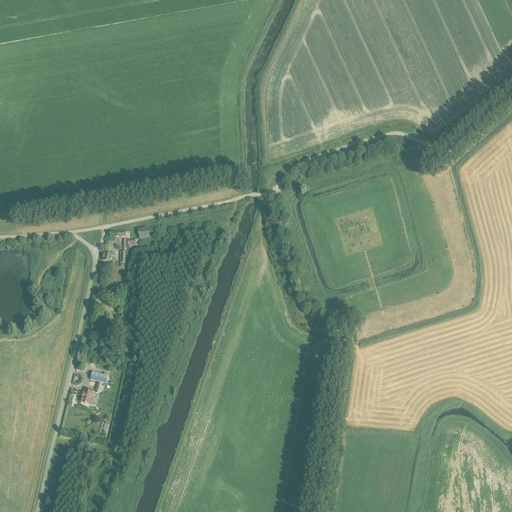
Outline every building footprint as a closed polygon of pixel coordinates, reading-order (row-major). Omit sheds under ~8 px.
[(137,229),(139,239),(149,237),(147,227),(137,229)] [(130,233),(126,232),(110,232),(110,235),(108,235),(108,240),(114,241),(114,239),(130,239),(130,233)] [(128,242),(130,248),(139,245),(138,239),(128,242)] [(104,253),(103,261),(114,264),(116,259),(112,258),(113,255),(104,253)] [(90,381),(106,385),(108,377),(92,373),(90,381)] [(83,394),(82,394),(82,396),(82,397),(83,397),(81,403),(89,405),(93,392),(92,392),(91,391),(90,391),(89,391),(84,390),(83,394)]
